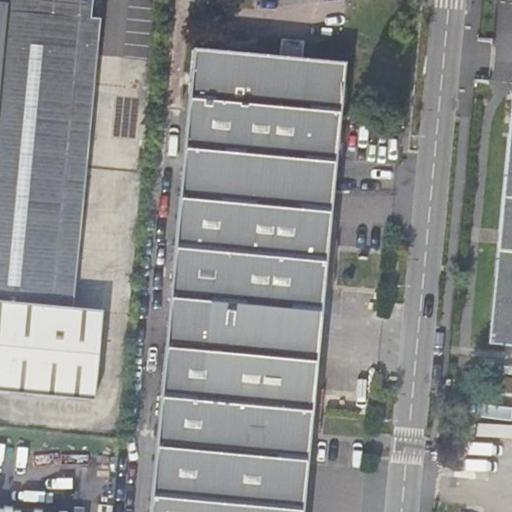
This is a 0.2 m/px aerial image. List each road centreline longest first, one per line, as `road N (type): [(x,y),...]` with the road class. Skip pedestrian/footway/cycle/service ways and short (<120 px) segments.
road 1 (unknown): [(0,409),(88,414),(114,395),(123,338),(133,0)]
road 2 (unclassified): [(451,0),(398,511)]
road 3 (unknown): [(188,0),(136,511)]
